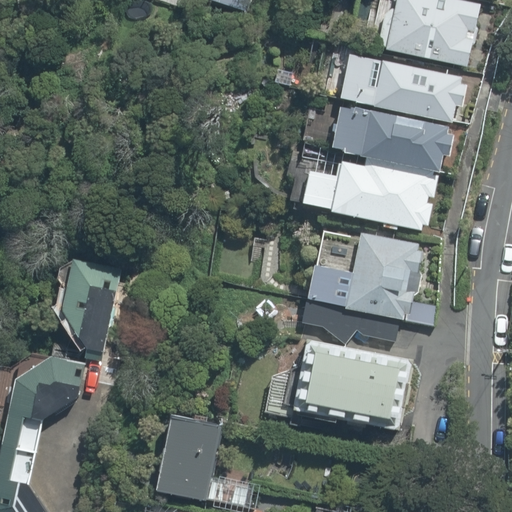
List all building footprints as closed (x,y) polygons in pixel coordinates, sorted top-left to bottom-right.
[(245,0),(206,0),(242,11),(245,0)] [(496,5),(470,0),(397,0),(391,47),(484,66),(496,5)] [(458,74),(348,52),(341,95),(450,119),(455,102),(462,103),(465,80),(457,78),(458,74)] [(448,127),(342,102),(332,149),(439,174),(441,156),(449,157),(452,134),(446,133),(448,127)] [(334,173),(308,170),(301,203),(424,227),(436,177),(341,158),(334,173)] [(419,241),(356,229),(346,269),(312,263),(306,296),(407,313),(419,241)] [(132,272),(79,258),(67,312),(99,347),(112,354),(132,272)] [(415,360),(308,339),(294,412),(401,434),(415,360)] [(96,364),(63,359),(31,383),(7,511),(58,511),(51,492),(59,418),(93,397),(96,364)] [(245,423),(193,415),(183,491),(230,506),(245,423)]
